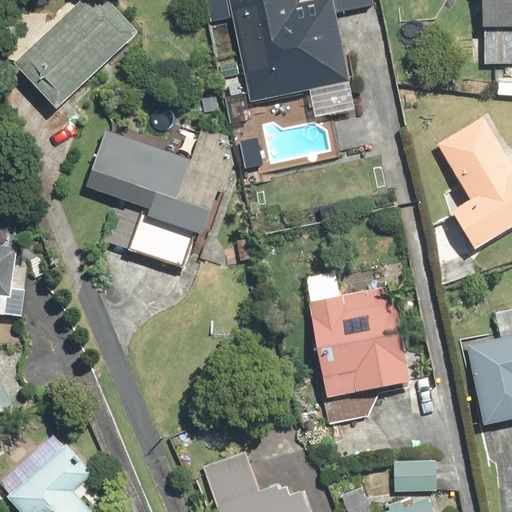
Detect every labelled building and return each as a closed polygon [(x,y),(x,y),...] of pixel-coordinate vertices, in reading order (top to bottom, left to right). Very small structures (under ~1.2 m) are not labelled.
[(118,0),(83,0),(21,59),(66,107),(147,30),(118,0)] [(231,0),(207,0),(212,22),(235,18),(231,0)] [(234,0),(256,102),(357,81),(342,12),(377,5),(376,0),(234,0)] [(511,0),(485,0),(487,64),(511,63),(511,0)] [(460,207),(484,246),(511,229),(511,149),(490,114),(443,142),(477,197),(460,207)] [(230,191),(248,137),(206,124),(195,157),(110,129),(90,190),(118,199),(104,241),(198,272),(225,190),(230,191)] [(0,311),(29,314),(32,286),(19,285),(23,245),(0,242),(0,311)] [(310,276),(335,394),(420,377),(400,284),(345,296),(339,270),(310,276)] [(470,344),(491,424),(511,418),(511,308),(498,312),(504,335),(470,344)] [(0,369),(0,415),(18,407),(0,369)] [(62,431),(2,485),(26,511),(132,511),(131,508),(126,511),(101,511),(80,488),(98,471),(62,431)] [(250,449),(205,465),(222,511),(318,511),(310,489),(297,493),(293,483),(283,486),(282,482),(264,489),(250,449)] [(441,457),(398,459),(399,491),(442,490),(441,457)] [(378,511),(367,485),(344,495),(351,511),(443,511),(435,492),(386,511),(378,511)]
